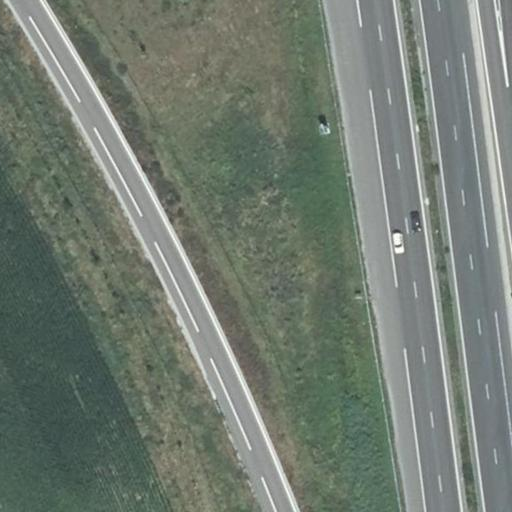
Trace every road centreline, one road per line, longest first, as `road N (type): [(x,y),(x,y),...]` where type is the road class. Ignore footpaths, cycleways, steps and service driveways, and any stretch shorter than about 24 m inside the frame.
road 1 (motorway): [(30,0),(167,242),(284,511)]
road 2 (motorway): [(374,0),(443,511)]
road 3 (motorway): [(501,511),(433,0)]
road 4 (track): [(0,122),(58,218),(200,511)]
road 5 (motorway): [(511,183),(485,0)]
